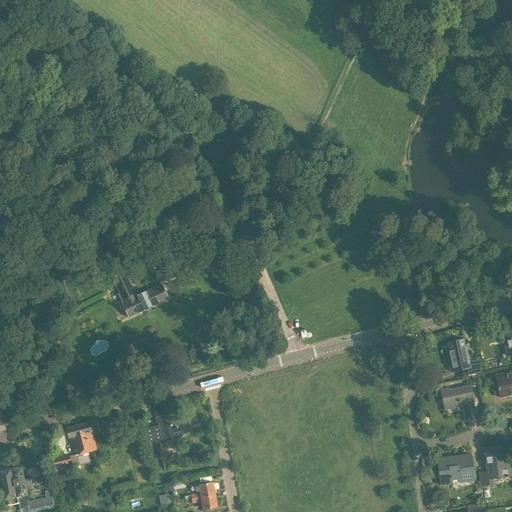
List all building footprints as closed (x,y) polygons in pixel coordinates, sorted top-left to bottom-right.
[(112,277),(123,302),(121,303),(128,317),(169,299),(162,284),(136,296),(124,272),(112,277)] [(442,345),(444,353),(447,353),(451,371),(467,368),(468,374),(480,371),(478,363),(469,365),(463,339),(449,343),(449,344),(442,345)] [(511,371),(496,375),(498,387),(497,387),(498,390),(499,390),(500,397),(511,394),(511,365),(511,366),(511,370),(511,371)] [(469,375),(471,386),(477,385),(475,374),(469,375)] [(440,390),(445,409),(461,405),(460,402),(473,399),(469,386),(449,390),(449,388),(440,390)] [(156,416),(161,436),(162,441),(179,437),(178,432),(180,432),(181,435),(191,432),(189,424),(198,420),(197,416),(196,417),(193,408),(183,410),(184,413),(177,414),(176,408),(169,410),(169,409),(168,409),(169,413),(156,416)] [(89,422),(67,428),(74,455),(91,451),(92,456),(97,454),(96,450),(96,449),(89,422)] [(150,441),(154,456),(161,454),(158,439),(150,441)] [(487,472),(479,473),(481,486),(493,484),(492,478),(502,477),(503,484),(511,482),(511,467),(511,458),(502,460),(500,445),(484,448),(487,472)] [(470,454),(437,459),(441,485),(466,481),(466,485),(473,484),(473,480),(474,480),(470,454)] [(57,457),(59,468),(68,466),(66,456),(57,457)] [(1,471),(0,471),(0,474),(5,499),(6,498),(8,507),(19,505),(11,469),(9,470),(8,465),(0,467),(1,471)] [(21,467),(11,469),(19,505),(20,508),(28,507),(29,509),(54,504),(51,489),(45,491),(45,494),(26,498),(26,495),(27,494),(26,492),(33,491),(30,479),(24,480),(21,467)] [(184,481),(173,484),(174,490),(185,487),(184,481)] [(198,493),(184,495),(185,500),(191,499),(215,495),(213,482),(199,485),(201,494),(198,494),(198,493)] [(215,495),(191,499),(192,503),(199,502),(199,501),(202,500),(203,509),(217,507),(215,495)]
